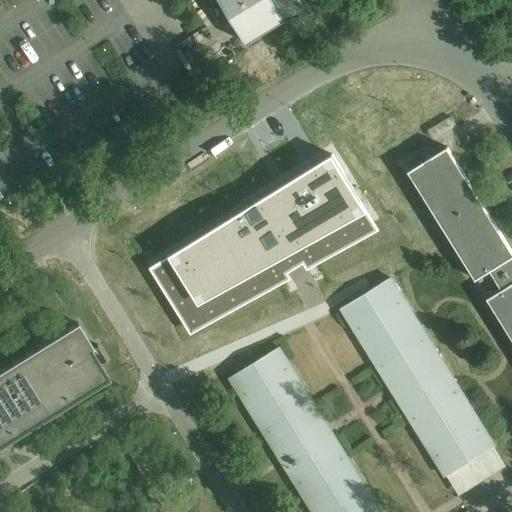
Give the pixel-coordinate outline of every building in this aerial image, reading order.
[(304,8),(299,0),(219,0),(247,44),(304,8)] [(511,251),(447,147),(424,161),(408,170),(476,279),(491,269),(503,288),(487,298),(511,337),(511,251)] [(302,264),(372,220),(333,154),(155,264),(194,331),(286,274),(280,265),(297,255),(302,264)] [(390,278),(362,295),(341,308),(445,475),(445,474),(458,495),(506,465),(493,444),(494,444),(390,278)] [(77,322),(0,369),(0,442),(4,440),(5,441),(13,436),(10,431),(19,425),(22,429),(59,406),(60,407),(68,402),(65,397),(74,391),(77,395),(106,377),(88,350),(92,347),(77,322)] [(381,511),(279,347),(251,365),(230,377),(313,511),(381,511)]
